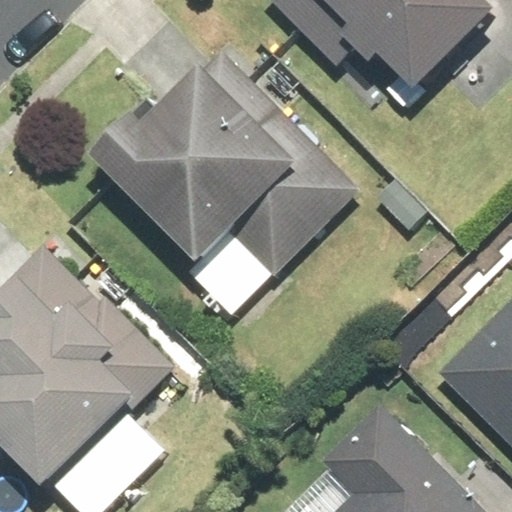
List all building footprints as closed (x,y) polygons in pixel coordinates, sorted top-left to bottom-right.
[(270,0),(337,66),(349,53),(370,73),(379,64),(413,99),(496,17),(478,0),(270,0)] [(130,119),(87,161),(196,270),(190,276),(211,297),(202,305),(211,314),(220,306),(234,320),(361,195),(222,55),(202,75),(199,72),(140,130),(130,119)] [(45,249),(0,292),(0,458),(33,492),(124,404),(135,415),(179,372),(106,297),(99,304),(45,249)] [(511,305),(440,377),(511,449),(511,305)] [(481,511),(379,408),(322,464),(355,498),(341,511),(481,511)]
